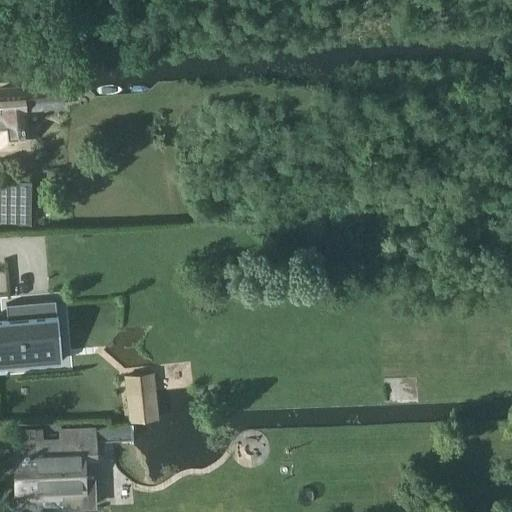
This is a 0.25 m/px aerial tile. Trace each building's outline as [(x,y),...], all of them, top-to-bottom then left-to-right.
[(56,35),(60,11),(39,8),(36,32),(56,35)] [(0,94),(1,103),(0,102),(0,130),(2,130),(3,143),(24,141),(23,131),(25,131),(24,127),(22,127),(21,111),(25,110),(25,107),(65,104),(63,84),(63,83),(9,88),(0,88),(0,94)] [(214,276),(214,296),(229,297),(230,293),(239,294),(239,276),(214,276)] [(7,318),(0,318),(0,366),(61,362),(56,300),(6,304),(7,318)] [(131,424),(162,420),(156,373),(126,377),(131,424)] [(43,433),(16,434),(17,454),(19,498),(63,496),(63,507),(97,506),(96,476),(85,476),(85,460),(96,459),(96,445),(96,442),(112,441),(133,440),(133,439),(132,424),(116,426),(113,426),(95,431),(62,432),(59,432),(59,438),(44,438),(43,433)]
